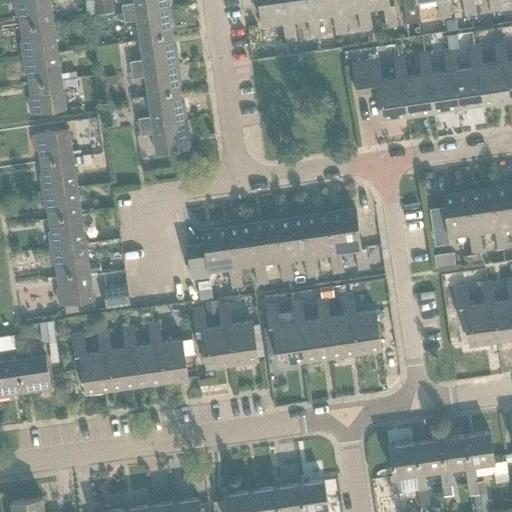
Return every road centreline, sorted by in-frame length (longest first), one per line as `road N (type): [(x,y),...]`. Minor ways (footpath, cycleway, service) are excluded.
road 1 (residential): [(0,466),(346,418)]
road 2 (residential): [(422,405),(377,164)]
road 3 (residential): [(150,303),(138,199),(239,183)]
road 4 (residential): [(239,183),(212,0)]
road 5 (residential): [(239,183),(377,164)]
road 6 (residential): [(377,164),(511,145)]
